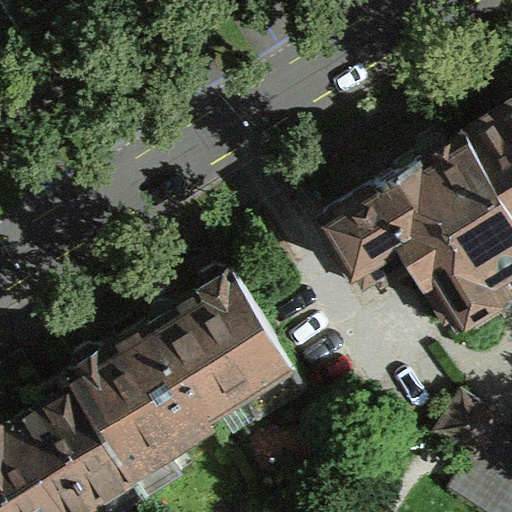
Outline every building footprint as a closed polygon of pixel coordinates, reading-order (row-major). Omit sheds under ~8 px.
[(464,126),(511,204),(511,96),(509,98),(464,126)] [(418,259),(425,272),(419,276),(444,318),(466,307),(475,321),(502,304),(501,301),(511,293),(511,204),(464,126),(449,136),(443,127),(433,125),(417,135),(415,145),(401,154),(393,160),(395,163),(317,210),(363,284),(376,275),(381,282),(418,259)] [(156,298),(154,300),(152,302),(151,305),(151,308),(151,311),(149,314),(206,407),(243,385),(258,409),(303,381),(231,263),(228,265),(226,262),(215,260),(200,269),(197,280),(198,283),(176,297),(172,300),(170,298),(168,297),(166,296),(162,296),(159,297),(156,298)] [(129,464),(210,414),(206,407),(149,314),(107,339),(103,341),(89,337),(74,347),(70,361),(67,363),(129,464)] [(102,488),(132,469),(129,464),(67,363),(66,364),(35,384),(43,397),(34,402),(12,416),(68,508),(70,511),(94,511),(110,502),(102,488)] [(511,429),(493,417),(496,412),(463,391),(438,429),(471,450),(511,477),(511,429)] [(62,511),(68,508),(12,416),(0,423),(0,511),(62,511)] [(511,477),(471,450),(451,481),(498,511),(508,511),(511,507),(511,477)]
